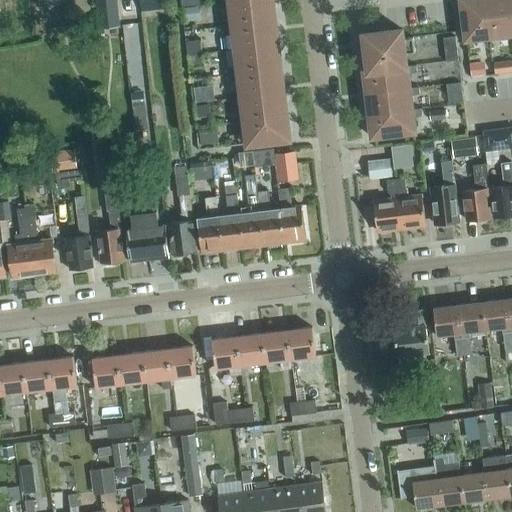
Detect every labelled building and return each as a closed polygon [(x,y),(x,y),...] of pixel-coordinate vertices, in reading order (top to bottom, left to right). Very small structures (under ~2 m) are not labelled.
[(0,0),(1,11),(21,9),(19,0),(0,0)] [(121,25),(117,0),(95,0),(99,28),(121,25)] [(166,8),(164,0),(139,0),(141,11),(166,8)] [(275,20),(273,5),(272,0),(240,0),(229,1),(231,17),(222,20),(223,26),(275,20)] [(489,38),(484,0),(460,0),(461,4),(463,21),(466,40),(489,38)] [(511,35),(507,0),(484,0),(489,38),(511,35)] [(199,19),(198,7),(181,9),(182,21),(199,19)] [(278,44),(276,29),(275,20),(223,26),(223,33),(233,33),(235,49),(278,44)] [(413,37),(403,38),(402,29),(389,31),(389,30),(379,31),(379,32),(363,34),(366,54),(361,55),(363,72),(406,66),(405,52),(415,51),(413,37)] [(457,52),(455,36),(444,37),(446,54),(457,52)] [(200,52),(199,40),(185,41),(187,54),(200,52)] [(280,68),(279,52),(278,44),(235,49),(237,65),(228,68),(228,74),(280,68)] [(188,67),(202,65),(200,52),(187,54),(187,59),(188,67)] [(458,60),(457,52),(446,54),(447,61),(458,60)] [(511,59),(501,61),(503,73),(511,71),(511,59)] [(484,76),(482,62),(469,64),(470,78),(484,76)] [(416,65),(406,66),(363,72),(366,93),(409,88),(407,74),(417,72),(416,65)] [(283,91),(281,76),(280,68),(228,74),(229,80),(239,81),(241,97),(283,91)] [(446,83),(448,102),(463,100),(461,81),(446,83)] [(202,87),(193,88),(195,102),(204,101),(202,87)] [(418,87),(409,88),(366,93),(369,114),(412,109),(410,96),(419,93),(418,87)] [(144,104),(142,91),(130,92),(132,106),(144,104)] [(286,115),(284,100),(283,91),(241,97),(243,112),(233,115),(234,122),(286,115)] [(195,104),(197,116),(209,115),(207,103),(195,104)] [(421,108),(412,109),(369,114),(371,137),(395,134),(412,132),(414,132),(413,117),(422,114),(421,108)] [(430,120),(446,118),(445,109),(429,111),(430,120)] [(289,140),(286,115),(234,122),(235,128),(245,129),(247,145),(289,140)] [(511,150),(511,127),(483,131),(486,154),(511,150)] [(199,132),(199,144),(213,143),(212,131),(199,132)] [(475,137),(451,140),(453,157),(477,154),(475,137)] [(433,140),(422,141),(423,149),(434,148),(433,140)] [(138,176),(135,144),(123,145),(126,177),(138,176)] [(394,169),(413,167),(410,144),(391,146),(394,169)] [(77,169),(74,148),(50,151),(52,172),(77,169)] [(252,151),(254,168),(265,167),(263,149),(252,151)] [(293,150),(274,153),(277,181),(297,178),(293,150)] [(392,170),(390,158),(368,161),(370,173),(392,170)] [(457,206),(453,172),(452,159),(441,160),(442,173),(445,193),(431,194),(433,212),(434,212),(436,224),(458,221),(456,207),(457,206)] [(210,168),(209,160),(191,162),(192,170),(210,168)] [(511,164),(511,161),(501,162),(504,186),(490,187),(492,204),(493,204),(495,217),(511,214),(511,164)] [(487,188),(489,188),(490,188),(487,168),(487,163),(474,165),(477,189),(462,191),(465,208),(466,208),(467,220),(489,218),(488,203),(489,203),(487,188)] [(187,174),(186,165),(174,166),(175,175),(187,174)] [(122,241),(114,171),(107,172),(110,200),(107,200),(111,228),(97,230),(101,262),(102,262),(102,265),(112,263),(114,261),(124,259),(122,241)] [(196,250),(189,194),(187,174),(175,175),(178,195),(180,195),(183,220),(169,222),(173,253),(174,253),(174,256),(187,254),(186,251),(196,250)] [(404,178),(395,179),(401,228),(425,225),(422,196),(404,198),(403,193),(406,190),(404,178)] [(401,228),(395,179),(386,180),(388,192),(391,194),(391,199),(373,202),(377,231),(401,228)] [(224,185),(226,195),(237,194),(235,184),(224,185)] [(278,189),(280,207),(285,242),(306,240),(301,205),(291,206),(289,187),(278,189)] [(153,226),(151,206),(154,206),(152,188),(141,190),(149,256),(155,256),(158,258),(169,257),(165,225),(153,226)] [(149,256),(141,190),(133,191),(137,228),(125,230),(129,261),(140,260),(143,257),(149,256)] [(285,242),(280,207),(270,208),(268,190),(257,191),(264,245),(285,242)] [(264,245),(257,191),(246,192),(249,211),(239,212),(243,248),(264,245)] [(243,248),(239,212),(237,194),(226,195),(228,214),(218,215),(223,250),(243,248)] [(84,196),(75,197),(77,213),(86,212),(84,196)] [(223,250),(218,215),(216,196),(205,197),(207,216),(197,217),(201,253),(223,250)] [(6,202),(0,202),(0,220),(9,219),(6,202)] [(39,242),(35,216),(34,203),(25,204),(25,208),(26,207),(27,217),(34,274),(56,271),(52,240),(39,242)] [(26,207),(25,208),(17,208),(18,218),(22,244),(8,246),(12,276),(34,274),(27,217),(26,207)] [(93,266),(86,212),(77,213),(80,235),(65,237),(69,269),(93,266)] [(511,348),(511,346),(506,299),(482,302),(485,330),(502,328),(505,349),(511,348)] [(485,330),(482,302),(458,305),(464,354),(471,353),(468,332),(485,330)] [(464,354),(458,305),(433,308),(437,336),(454,334),(457,355),(464,354)] [(394,328),(397,356),(399,356),(400,366),(414,365),(413,354),(429,352),(425,325),(423,309),(410,310),(412,326),(394,328)] [(312,326),(287,329),(292,367),(301,366),(300,359),(298,359),(298,358),(316,356),(312,326)] [(292,367),(287,329),(262,332),(266,362),(282,360),(283,368),(292,367)] [(266,362),(262,332),(237,336),(241,365),(266,362)] [(241,365),(237,336),(212,339),(216,368),(229,366),(230,375),(241,374),(240,365),(241,365)] [(192,345),(167,348),(171,378),(196,374),(192,345)] [(171,378),(167,348),(142,351),(146,381),(162,379),(163,388),(172,387),(171,378)] [(146,381),(142,351),(117,354),(121,384),(146,381)] [(121,384),(117,354),(92,357),(96,387),(121,384)] [(73,356),(48,359),(51,388),(52,388),(77,385),(73,356)] [(51,388),(48,359),(23,362),(26,391),(44,389),(46,404),(54,403),(52,388),(51,388)] [(26,391),(23,362),(0,364),(0,383),(1,394),(26,391)] [(478,383),(481,407),(492,405),(490,382),(478,383)] [(295,386),(297,401),(302,401),(304,414),(317,412),(316,400),(319,399),(317,383),(295,386)] [(495,405),(503,405),(503,389),(494,389),(495,405)] [(413,414),(442,411),(439,393),(411,397),(413,414)] [(241,422),(240,408),(228,410),(227,401),(213,403),(215,424),(229,422),(229,423),(241,422)] [(302,401),(297,401),(290,403),(292,416),(304,414),(302,401)] [(254,420),(253,407),(240,408),(241,422),(254,420)] [(76,424),(74,411),(60,413),(62,426),(76,424)] [(62,426),(60,413),(49,414),(50,427),(62,426)] [(197,427),(195,414),(182,416),(184,429),(197,427)] [(184,429),(182,416),(169,417),(171,431),(184,429)] [(476,417),(462,419),(464,431),(478,429),(477,423),(476,417)] [(13,432),(12,419),(0,420),(0,432),(0,433),(2,433),(13,432)] [(454,430),(452,419),(429,422),(431,433),(454,430)] [(134,435),(132,421),(120,423),(121,436),(134,435)] [(121,436),(120,423),(107,424),(109,438),(121,436)] [(332,437),(330,425),(306,428),(308,441),(332,437)] [(428,442),(427,428),(406,429),(408,444),(428,442)] [(300,430),(295,431),(292,435),(292,440),(296,443),(301,442),(304,438),(304,433),(300,430)] [(69,442),(69,439),(68,433),(57,435),(58,443),(69,442)] [(202,495),(195,434),(181,436),(189,496),(202,495)] [(128,466),(125,442),(112,444),(115,467),(128,466)] [(14,456),(12,445),(1,447),(2,458),(14,456)] [(110,446),(97,448),(99,456),(111,454),(110,446)] [(299,511),(295,485),(294,476),(295,476),(291,455),(284,456),(287,486),(270,488),(272,511),(299,511)] [(460,474),(461,474),(459,462),(445,463),(444,458),(435,459),(434,459),(435,464),(440,505),(464,501),(460,474)] [(321,473),(319,460),(311,462),(312,473),(321,473)] [(32,464),(20,465),(22,479),(34,477),(32,464)] [(440,505),(435,464),(397,469),(401,498),(415,496),(416,508),(440,505)] [(511,495),(507,468),(484,471),(487,498),(511,495)] [(251,482),(250,470),(241,471),(243,482),(251,482)] [(484,471),(461,474),(460,474),(464,501),(487,498),(484,471)] [(225,485),(223,473),(215,474),(216,486),(225,485)] [(325,511),(322,481),(295,485),(299,511),(325,511)] [(162,511),(161,503),(148,504),(145,482),(132,484),(135,506),(135,511),(162,511)] [(17,483),(8,484),(9,498),(19,497),(17,483)] [(272,511),(270,488),(244,492),(246,511),(272,511)] [(246,511),(244,492),(217,495),(219,511),(246,511)] [(78,505),(77,493),(68,494),(70,506),(78,505)] [(33,511),(35,511),(34,499),(25,500),(25,511),(33,511)] [(189,511),(188,499),(161,503),(162,511),(189,511)]
